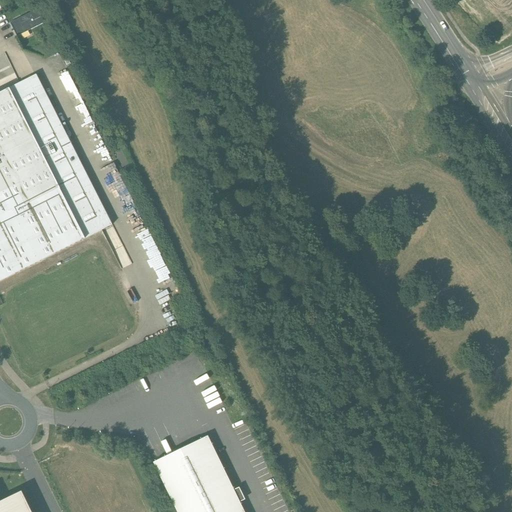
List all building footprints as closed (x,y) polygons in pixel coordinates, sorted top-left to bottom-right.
[(37,10),(10,24),(16,37),(44,23),(37,10)] [(0,93),(0,282),(112,226),(36,76),(0,93)] [(87,101),(78,106),(84,118),(93,114),(87,101)] [(145,219),(134,226),(137,231),(148,225),(145,219)] [(151,229),(137,236),(150,261),(164,253),(151,229)] [(243,511),(207,437),(153,463),(177,511),(243,511)] [(0,511),(31,511),(22,492),(0,502),(0,511)]
